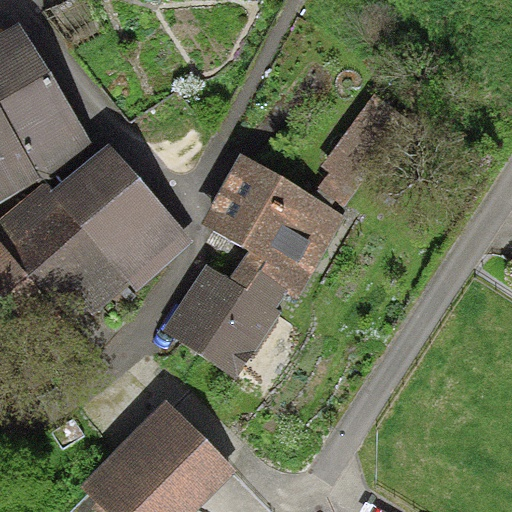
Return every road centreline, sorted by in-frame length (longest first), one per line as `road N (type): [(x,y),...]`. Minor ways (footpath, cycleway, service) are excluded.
road 1 (residential): [(511,181),(312,486),(289,490),(261,474),(131,343)]
road 2 (residential): [(131,343),(193,254),(188,204),(3,0)]
road 3 (residential): [(0,428),(77,394),(131,343)]
